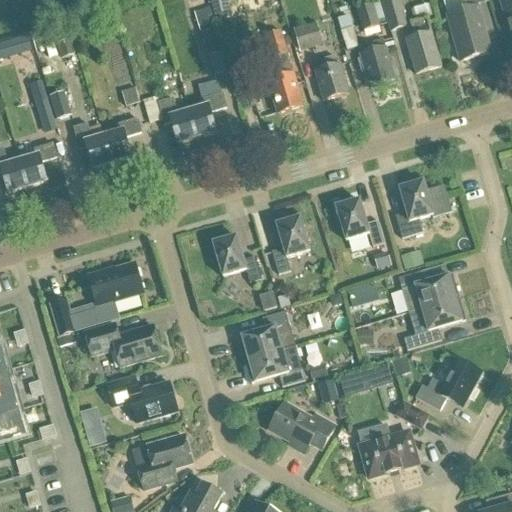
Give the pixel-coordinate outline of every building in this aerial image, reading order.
[(209,0),(215,20),(232,15),(227,0),(209,0)] [(391,35),(408,30),(399,0),(394,0),(382,4),(391,35)] [(489,5),(487,0),(464,0),(469,13),(447,20),(460,66),(492,56),(478,8),(489,5)] [(511,3),(501,6),(511,43),(511,3)] [(364,35),(380,30),(374,8),(357,13),(364,35)] [(350,18),(338,21),(341,34),(353,31),(350,18)] [(211,32),(208,20),(197,23),(200,35),(211,32)] [(431,37),(427,23),(412,27),(416,41),(407,44),(417,78),(442,71),(432,37),(431,37)] [(317,27),(294,33),(300,56),(324,49),(317,27)] [(55,32),(59,46),(75,42),(71,28),(55,32)] [(209,59),(220,55),(213,33),(202,37),(209,59)] [(278,118),(304,111),(294,78),(293,78),(287,58),(288,57),(281,35),(266,40),(272,62),(274,61),(279,82),(268,85),(278,118)] [(373,45),(376,54),(360,58),(370,92),(396,84),(383,42),(373,45)] [(5,46),(0,47),(0,64),(10,61),(5,46)] [(71,46),(60,49),(63,61),(75,58),(71,46)] [(337,70),(335,60),(317,65),(319,75),(316,76),(324,105),(349,98),(341,69),(337,70)] [(87,66),(90,77),(101,75),(98,63),(87,66)] [(247,71),(234,74),(244,113),(257,109),(247,71)] [(43,84),(30,88),(45,137),(58,134),(43,84)] [(217,84),(198,90),(203,105),(221,99),(217,84)] [(135,91),(122,95),(127,110),(140,107),(135,91)] [(57,125),(72,120),(66,97),(50,102),(57,125)] [(204,111),(190,115),(198,142),(217,136),(211,116),(226,112),(223,99),(221,99),(203,105),(204,111)] [(178,148),(198,142),(190,115),(177,119),(173,104),(160,107),(166,128),(171,126),(178,148)] [(119,136),(105,140),(113,167),(132,161),(126,141),(141,137),(138,124),(118,129),(119,136)] [(113,167),(105,140),(92,143),(88,128),(75,132),(81,152),(87,150),(93,172),(113,167)] [(35,160),(20,165),(28,192),(48,186),(42,165),(57,161),(53,148),(33,154),(35,160)] [(28,192),(20,165),(8,168),(4,153),(0,154),(0,176),(2,176),(9,197),(28,192)] [(429,194),(425,181),(403,188),(404,192),(400,193),(407,217),(395,220),(402,243),(424,237),(420,224),(432,220),(433,222),(453,217),(445,190),(429,194)] [(356,206),(355,202),(333,208),(337,221),(339,220),(346,245),(369,238),(373,251),(385,248),(378,225),(367,228),(360,204),(356,206)] [(305,230),(302,217),(280,224),(281,228),(277,229),(284,253),(272,256),(279,279),(291,275),(287,262),(310,256),(303,231),(305,230)] [(233,241),(232,238),(210,244),(214,257),(216,256),(223,281),(246,274),(250,287),(262,284),(255,261),(244,264),(237,240),(233,241)] [(420,254),(401,260),(405,273),(424,268),(420,254)] [(388,258),(375,262),(378,272),(391,268),(388,258)] [(144,298),(135,267),(108,275),(108,274),(88,279),(98,311),(144,298)] [(422,276),(399,282),(402,294),(404,294),(410,315),(422,312),(422,313),(460,302),(453,279),(425,287),(422,276)] [(359,293),(348,296),(353,312),(364,309),(359,293)] [(341,297),(330,300),(331,306),(338,309),(343,308),(341,297)] [(415,340),(404,343),(407,354),(419,350),(419,352),(442,345),(439,333),(466,325),(460,302),(422,313),(422,312),(410,315),(417,339),(415,340)] [(60,339),(75,335),(66,304),(51,309),(60,339)] [(238,342),(245,365),(282,354),(295,350),(286,316),(262,323),(266,334),(238,342)] [(118,340),(115,328),(85,336),(92,361),(116,354),(121,372),(162,360),(153,330),(118,340)] [(25,333),(15,336),(20,350),(29,347),(25,333)] [(374,334),(357,334),(358,350),(375,350),(374,334)] [(60,351),(73,347),(71,338),(57,342),(60,351)] [(0,511),(0,443),(26,436),(19,414),(0,347),(0,511)] [(282,354),(245,365),(251,388),(279,380),(282,392),(305,385),(298,361),(285,365),(282,354)] [(406,360),(394,365),(399,381),(407,379),(405,373),(410,371),(406,360)] [(482,377),(457,364),(443,389),(433,383),(428,393),(423,390),(416,403),(440,416),(447,404),(463,412),(482,377)] [(325,367),(310,371),(313,383),(328,378),(325,367)] [(372,374),(340,383),(346,401),(377,392),(381,391),(376,373),(372,374)] [(139,395),(135,381),(107,389),(114,412),(132,407),(137,428),(178,417),(169,386),(139,395)] [(318,387),(324,407),(339,403),(333,383),(318,387)] [(41,389),(40,385),(30,388),(31,391),(34,402),(44,399),(41,389)] [(344,406),(337,408),(340,422),(347,420),(344,406)] [(421,434),(429,420),(404,406),(396,420),(421,434)] [(312,423),(284,407),(269,435),(290,447),(288,450),(304,459),(310,449),(322,455),(336,430),(315,418),(312,423)] [(56,440),(57,439),(54,430),(40,435),(43,444),(56,440)] [(99,433),(87,436),(91,450),(102,447),(104,439),(99,433)] [(418,469),(409,438),(360,451),(369,483),(386,478),(387,479),(401,475),(401,474),(418,469)] [(179,485),(175,472),(192,467),(185,441),(133,456),(144,495),(179,485)] [(32,476),(27,462),(18,465),(22,479),(32,476)] [(215,511),(222,500),(202,489),(196,500),(191,497),(182,511),(177,511),(174,510),(173,511),(215,511)] [(37,495),(28,497),(32,511),(41,509),(37,495)] [(511,511),(511,498),(503,501),(506,511),(511,511)] [(133,511),(130,499),(111,505),(113,511),(133,511)]
